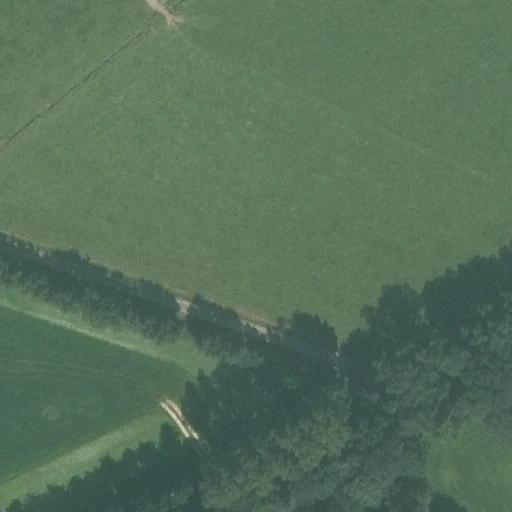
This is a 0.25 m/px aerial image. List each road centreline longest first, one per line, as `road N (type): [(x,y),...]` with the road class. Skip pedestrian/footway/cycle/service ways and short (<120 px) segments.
road 1 (unclassified): [(400,372),(0,240)]
road 2 (unclassified): [(150,511),(400,372)]
road 3 (unclassified): [(400,372),(511,317)]
